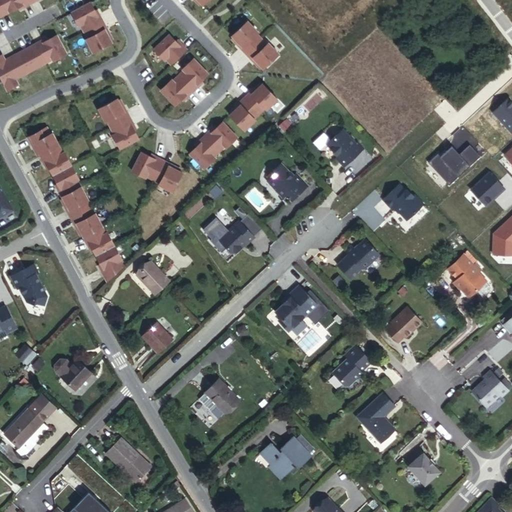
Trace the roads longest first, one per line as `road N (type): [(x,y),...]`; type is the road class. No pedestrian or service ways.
road 1 (residential): [(122,58),(161,122),(188,119),(224,83),(225,65),(163,0)]
road 2 (residential): [(318,227),(138,398)]
road 3 (residential): [(131,387),(46,233)]
road 4 (residential): [(131,387),(47,478),(39,502)]
road 5 (residential): [(0,116),(122,58)]
road 6 (residential): [(209,511),(138,398)]
